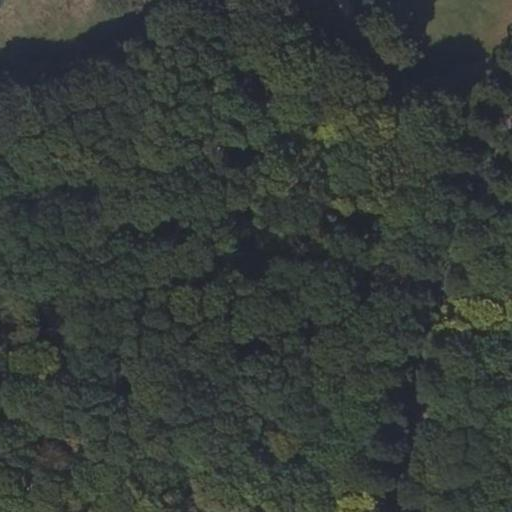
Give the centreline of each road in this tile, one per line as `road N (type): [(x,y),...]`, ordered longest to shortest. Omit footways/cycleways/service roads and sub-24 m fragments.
road 1 (track): [(304,472),(160,300),(9,217)]
road 2 (track): [(281,511),(365,366),(383,351),(444,341)]
